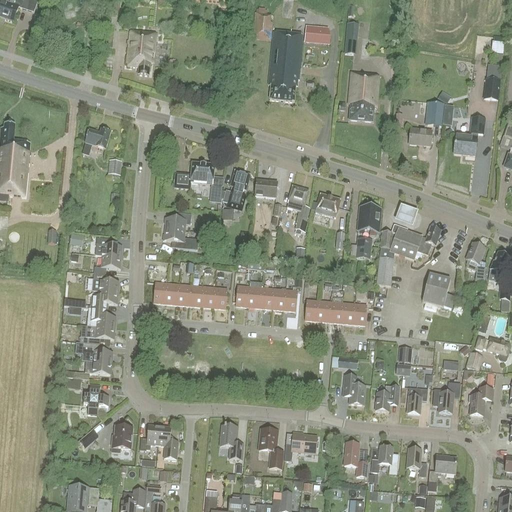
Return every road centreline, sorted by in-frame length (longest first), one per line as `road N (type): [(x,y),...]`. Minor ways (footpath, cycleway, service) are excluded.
road 1 (tertiary): [(511,230),(153,115)]
road 2 (residential): [(135,320),(153,115)]
road 3 (residential): [(331,337),(135,320)]
road 4 (tertiary): [(153,115),(0,70)]
road 5 (residential): [(476,449),(430,428),(324,418)]
road 6 (unknown): [(71,92),(61,206),(33,219)]
road 7 (residential): [(191,407),(133,401),(135,320)]
road 8 (residential): [(324,418),(191,407)]
